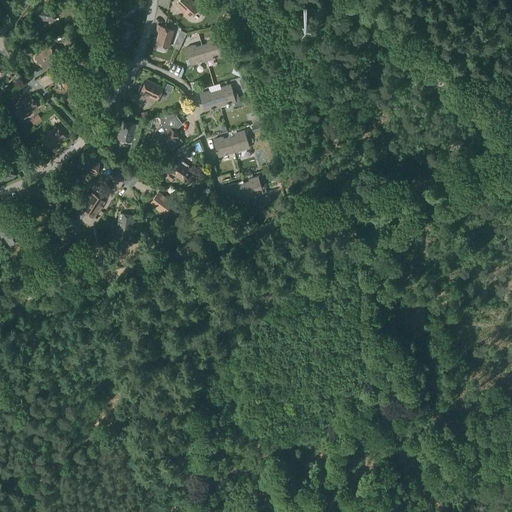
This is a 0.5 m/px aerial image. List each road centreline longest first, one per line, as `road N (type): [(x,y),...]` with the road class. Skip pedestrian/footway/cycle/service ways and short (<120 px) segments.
road 1 (track): [(415,181),(0,306)]
road 2 (track): [(188,511),(195,425),(220,357),(318,255),(399,201)]
road 3 (unknown): [(482,511),(432,451),(397,382),(388,278),(399,201)]
road 4 (track): [(353,0),(511,141)]
road 5 (track): [(321,511),(392,362)]
